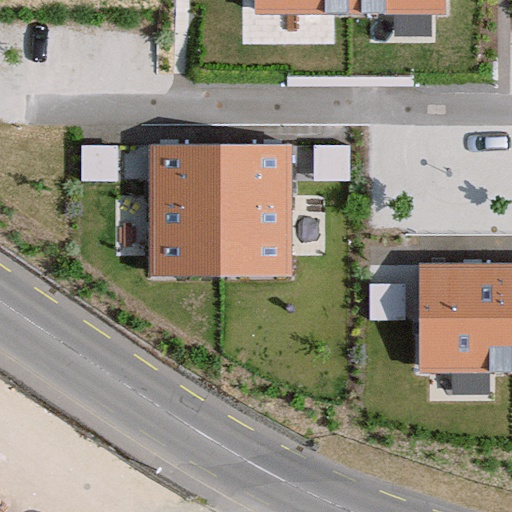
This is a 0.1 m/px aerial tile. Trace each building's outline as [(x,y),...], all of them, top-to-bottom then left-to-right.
[(255,0),(255,14),(351,15),(351,0),(255,0)] [(351,0),(351,15),(447,15),(446,0),(351,0)] [(149,276),(221,276),(221,145),(150,144),(149,276)] [(221,276),(292,276),(292,145),(221,145),(221,276)] [(420,374),(511,373),(511,263),(420,263),(420,374)]
